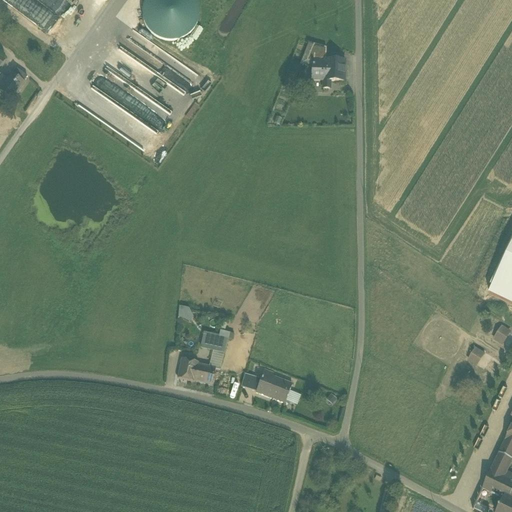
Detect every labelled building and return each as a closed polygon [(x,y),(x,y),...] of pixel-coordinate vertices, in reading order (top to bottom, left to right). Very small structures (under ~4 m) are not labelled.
[(145,0),(144,4),(142,10),(142,17),(143,22),(146,28),(149,33),(155,38),(161,41),(167,42),(173,42),(179,41),(186,38),(191,34),(195,28),(197,23),(199,12),(198,5),(196,1),(195,0),(145,0)] [(314,63),(328,64),(328,62),(329,52),(313,47),(308,62),(314,63)] [(122,49),(108,71),(147,96),(150,91),(144,87),(151,77),(148,75),(151,70),(147,67),(148,66),(122,49)] [(328,62),(328,64),(327,82),(335,82),(346,83),(347,63),(328,62)] [(326,82),(327,82),(328,64),(314,63),(313,81),(326,82)] [(16,70),(12,76),(0,92),(11,101),(24,84),(27,79),(16,70)] [(334,91),(335,82),(327,82),(326,82),(326,91),(334,91)] [(76,107),(147,151),(161,129),(156,126),(156,125),(147,119),(146,121),(89,86),(76,107)] [(171,115),(174,108),(163,104),(161,112),(171,115)] [(511,238),(485,297),(511,309),(511,238)] [(189,310),(179,307),(178,319),(184,321),(188,323),(193,319),(189,310)] [(501,327),(494,341),(504,346),(511,332),(501,327)] [(224,354),(228,340),(218,338),(203,335),(200,349),(213,352),(224,354)] [(475,348),(467,362),(477,367),(485,354),(475,348)] [(215,370),(215,371),(219,372),(224,354),(213,352),(209,369),(215,370)] [(193,383),(193,382),(197,366),(197,364),(182,360),(177,380),(193,383)] [(209,369),(197,366),(193,382),(212,386),(215,371),(215,370),(209,369)] [(255,394),(285,403),(285,402),(288,392),(291,384),(270,378),(271,375),(262,372),(255,394)] [(241,387),(252,391),(256,379),(245,376),(241,387)] [(299,395),(288,392),(285,402),(297,405),(299,395)] [(511,427),(503,447),(511,450),(511,427)] [(500,454),(511,460),(511,450),(503,447),(500,454)] [(503,500),(511,504),(511,481),(504,478),(511,460),(500,454),(483,490),(503,500)] [(497,511),(511,511),(511,504),(503,500),(497,511)] [(485,511),(488,506),(479,501),(475,507),(483,511),(485,511)]
